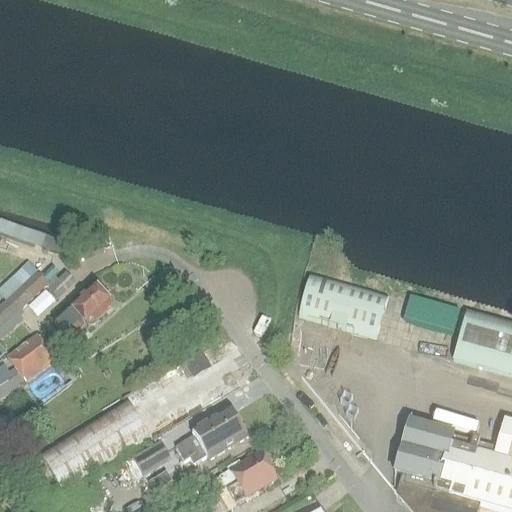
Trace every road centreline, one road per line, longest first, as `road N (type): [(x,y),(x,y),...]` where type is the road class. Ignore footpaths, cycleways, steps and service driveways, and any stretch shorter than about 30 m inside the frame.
road 1 (unclassified): [(374,511),(174,260),(158,251),(114,256)]
road 2 (secondary): [(511,43),(360,0)]
